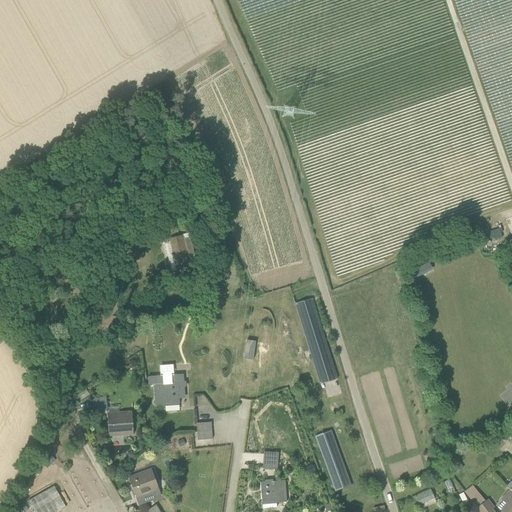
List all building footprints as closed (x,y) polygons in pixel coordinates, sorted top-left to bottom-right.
[(169,239),(177,270),(191,266),(189,258),(195,256),(188,234),(169,239)] [(421,269),(413,273),(416,279),(424,275),(421,269)] [(312,298),(295,304),(320,384),(337,379),(312,298)] [(253,360),(255,345),(247,344),(244,358),(253,360)] [(154,385),(155,406),(166,405),(166,404),(179,403),(180,403),(179,395),(185,395),(184,374),(172,375),(172,373),(163,373),(163,375),(149,376),(149,385),(154,385)] [(132,412),(107,414),(109,435),(123,433),(123,435),(133,434),(132,412)] [(196,423),(197,431),(212,430),(211,422),(196,423)] [(212,437),(212,430),(197,431),(197,438),(212,437)] [(351,486),(331,431),(315,436),(335,491),(351,486)] [(131,452),(126,455),(130,460),(135,457),(131,452)] [(264,452),(263,461),(278,462),(278,453),(264,452)] [(442,460),(454,475),(463,469),(451,453),(442,460)] [(263,461),(263,469),(277,470),(278,462),(263,461)] [(152,470),(129,478),(135,497),(149,492),(149,494),(159,490),(152,470)] [(285,481),(260,482),(262,503),(263,503),(263,508),(277,507),(276,503),(287,502),(285,481)] [(507,504),(501,511),(511,511),(511,482),(506,487),(510,490),(501,499),(507,504)] [(477,507),(485,500),(473,484),(464,492),(477,507)] [(33,511),(56,511),(66,506),(54,485),(27,500),(33,511)] [(416,495),(420,504),(435,497),(430,488),(416,495)] [(494,511),(492,509),(494,508),(488,500),(477,509),(479,511),(494,511)]
